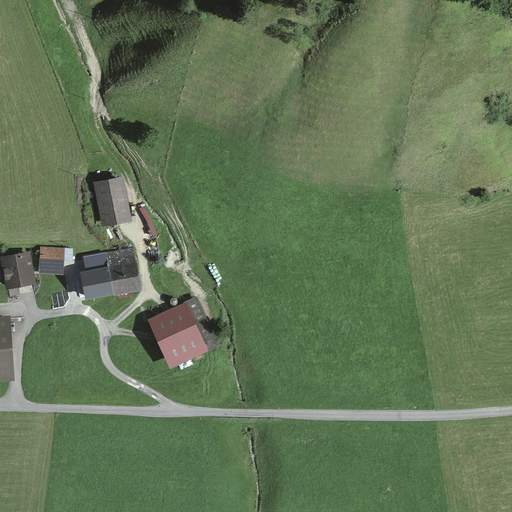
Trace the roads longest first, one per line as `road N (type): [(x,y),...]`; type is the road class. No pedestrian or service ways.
road 1 (unclassified): [(0,407),(398,417),(511,411)]
road 2 (track): [(128,212),(142,288),(101,334)]
